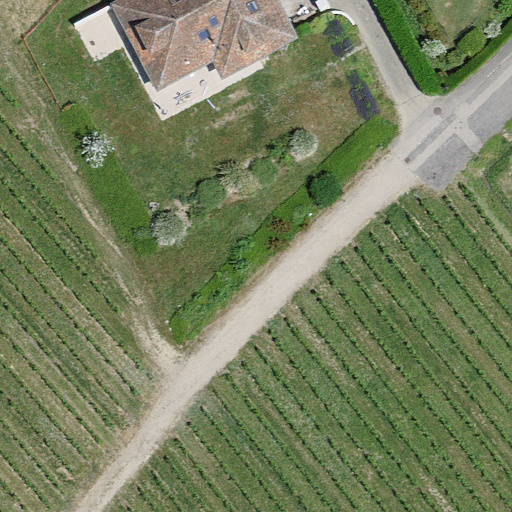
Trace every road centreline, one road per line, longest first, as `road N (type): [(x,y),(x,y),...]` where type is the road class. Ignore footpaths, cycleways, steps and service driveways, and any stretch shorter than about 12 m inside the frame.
road 1 (track): [(106,511),(256,325),(410,180)]
road 2 (residential): [(511,78),(410,180)]
